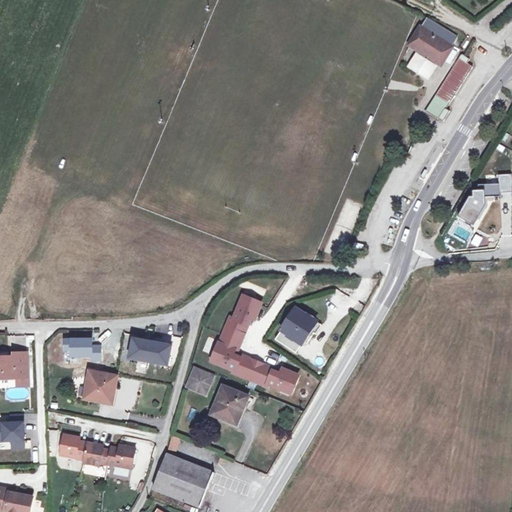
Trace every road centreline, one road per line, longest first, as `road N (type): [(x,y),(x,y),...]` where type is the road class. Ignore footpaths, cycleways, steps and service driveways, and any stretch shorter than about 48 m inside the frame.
road 1 (secondary): [(260,511),(403,262)]
road 2 (secondary): [(404,258),(440,171),(511,65)]
road 3 (residential): [(197,308),(242,268),(403,262)]
road 4 (residential): [(197,308),(168,427),(134,511)]
road 5 (residential): [(0,327),(132,323),(197,308)]
